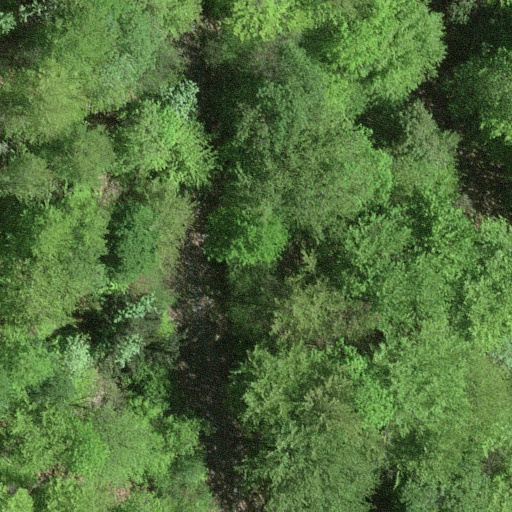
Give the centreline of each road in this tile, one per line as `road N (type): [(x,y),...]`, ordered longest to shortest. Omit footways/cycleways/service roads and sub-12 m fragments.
road 1 (track): [(228,511),(198,370),(173,0)]
road 2 (track): [(398,0),(420,61),(421,126),(431,160),(511,272)]
